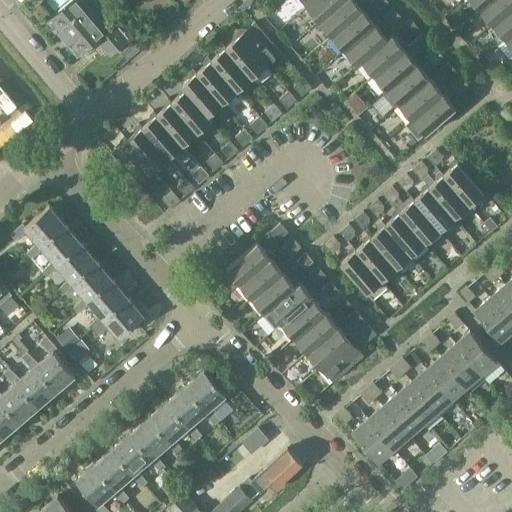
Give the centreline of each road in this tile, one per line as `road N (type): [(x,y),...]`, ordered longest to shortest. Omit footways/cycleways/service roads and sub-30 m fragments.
road 1 (residential): [(0,488),(197,318)]
road 2 (residential): [(197,318),(47,153)]
road 3 (residential): [(344,465),(197,318)]
road 4 (residential): [(87,119),(225,0)]
road 5 (residential): [(87,119),(0,15)]
